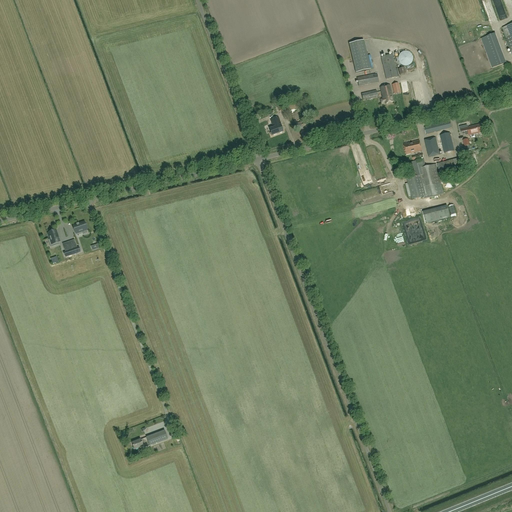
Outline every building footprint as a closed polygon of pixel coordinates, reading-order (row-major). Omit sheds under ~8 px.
[(511,24),(502,28),(511,54),(511,24)] [(356,73),(370,70),(364,41),(349,44),(356,73)] [(400,54),(399,55),(399,56),(398,57),(398,58),(398,59),(398,60),(398,61),(399,61),(399,62),(400,63),(400,64),(401,64),(402,65),(403,65),(404,66),(405,66),(406,66),(407,66),(408,66),(408,65),(409,65),(410,65),(411,64),(411,63),(412,62),(412,61),(413,61),(413,60),(413,59),(413,58),(413,57),(412,56),(412,55),(412,54),(411,53),(410,53),(409,52),(408,52),(408,51),(407,51),(406,51),(405,51),(404,51),(403,52),(402,52),(401,53),(400,53),(400,54)] [(392,55),(381,57),(386,79),(397,77),(392,55)] [(377,74),(357,78),(359,86),(378,82),(377,74)] [(385,104),(393,102),(389,85),(380,87),(383,99),(380,100),(381,104),(384,103),(385,104)] [(376,90),(361,94),(363,100),(378,97),(376,90)] [(284,103),(277,106),(280,112),(287,110),(288,112),(306,104),(303,97),(285,104),(284,103)] [(269,129),(272,136),(283,132),(281,125),(278,117),(270,120),(273,128),(269,129)] [(424,128),(426,134),(452,128),(450,121),(424,128)] [(467,126),(460,127),(461,132),(462,132),(462,133),(465,132),(466,134),(468,133),(469,135),(469,136),(482,132),(480,125),(467,128),(467,126)] [(440,136),(444,154),(454,151),(450,133),(440,136)] [(439,155),(435,138),(424,141),(429,158),(439,155)] [(406,155),(422,151),(419,141),(404,144),(406,155)] [(440,174),(463,168),(467,167),(465,157),(437,164),(440,174)] [(412,200),(424,197),(425,199),(443,194),(441,184),(436,165),(426,167),(424,160),(417,161),(411,163),(414,177),(407,178),(412,200)] [(76,225),(73,226),(76,234),(78,233),(79,235),(83,234),(82,232),(87,230),(84,222),(79,224),(79,223),(76,224),(76,225)] [(57,236),(56,231),(48,234),(50,239),(48,240),(50,244),(52,244),(59,242),(58,238),(59,238),(58,236),(57,236)] [(70,247),(73,255),(80,252),(78,247),(77,248),(76,245),(70,247)] [(73,255),(70,247),(64,249),(65,252),(64,252),(66,257),(73,255)] [(141,440),(132,443),(134,450),(142,447),(143,448),(149,446),(150,446),(168,439),(164,431),(146,438),(143,439),(144,440),(141,441),(141,440)]
